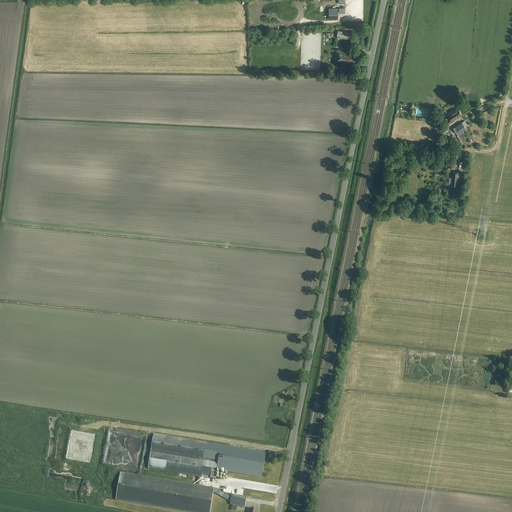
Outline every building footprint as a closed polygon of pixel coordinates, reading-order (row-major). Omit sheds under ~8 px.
[(338,21),(338,9),(328,9),(328,21),(338,21)] [(349,39),(350,32),(337,31),(336,38),(349,39)] [(337,61),(341,62),(346,63),(349,64),(349,62),(355,64),(357,56),(348,54),(348,53),(340,51),(337,61)] [(449,123),(462,115),(457,108),(444,116),(449,123)] [(453,128),(457,135),(466,129),(461,122),(453,128)] [(441,129),(442,132),(441,133),(443,136),(444,135),(447,139),(451,136),(445,127),(441,129)] [(458,186),(460,172),(452,171),(451,179),(452,179),(451,186),(458,186)] [(221,461),(222,454),(209,451),(208,458),(221,461)] [(265,477),(267,465),(223,457),(222,466),(226,467),(226,470),(265,477)] [(213,479),(215,470),(207,468),(205,477),(213,479)] [(249,500),(249,497),(235,494),(233,504),(248,507),(249,500)] [(197,511),(214,511),(215,501),(199,500),(199,503),(198,503),(197,511)]
